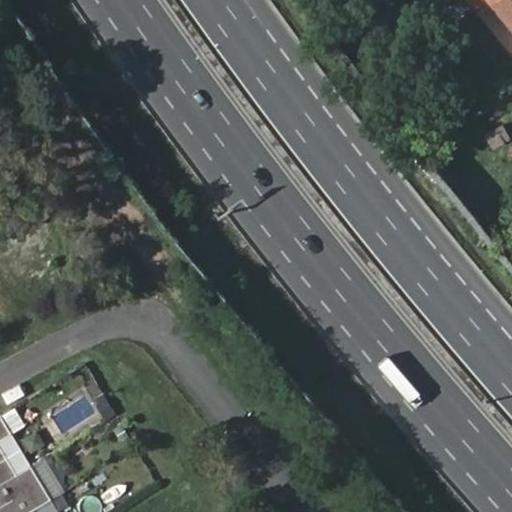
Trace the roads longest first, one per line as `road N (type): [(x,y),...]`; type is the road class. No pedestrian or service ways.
road 1 (motorway): [(131,0),(315,251),(511,479)]
road 2 (motorway): [(511,375),(347,182),(217,0)]
road 3 (residential): [(314,511),(193,352),(142,314),(83,331),(0,374)]
